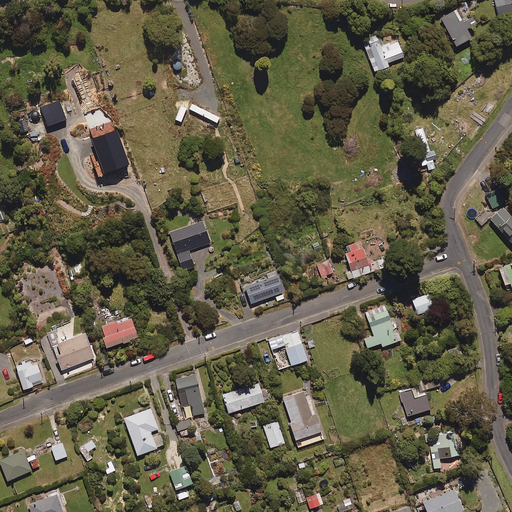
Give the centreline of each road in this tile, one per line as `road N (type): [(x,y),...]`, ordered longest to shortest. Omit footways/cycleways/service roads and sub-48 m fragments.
road 1 (residential): [(0,418),(462,253)]
road 2 (residential): [(511,460),(496,423),(486,318),(462,253)]
road 3 (residential): [(462,253),(447,203),(511,110)]
